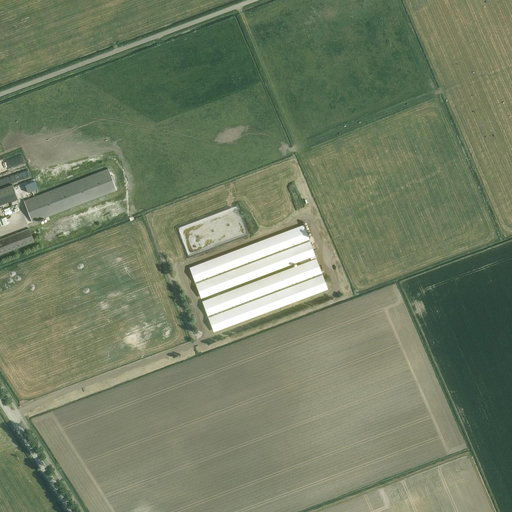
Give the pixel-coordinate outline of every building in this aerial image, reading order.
[(20,168),(23,175),(28,173),(25,166),(20,168)] [(24,201),(32,222),(116,190),(108,169),(24,201)] [(0,189),(0,205),(18,199),(12,185),(0,189)] [(25,215),(20,204),(7,210),(11,219),(19,215),(19,217),(25,215)] [(0,221),(9,218),(7,213),(0,215),(0,221)] [(191,267),(202,297),(313,256),(302,226),(191,267)] [(29,229),(0,239),(0,254),(34,242),(29,229)] [(203,301),(215,331),(326,289),(315,259),(203,301)]
